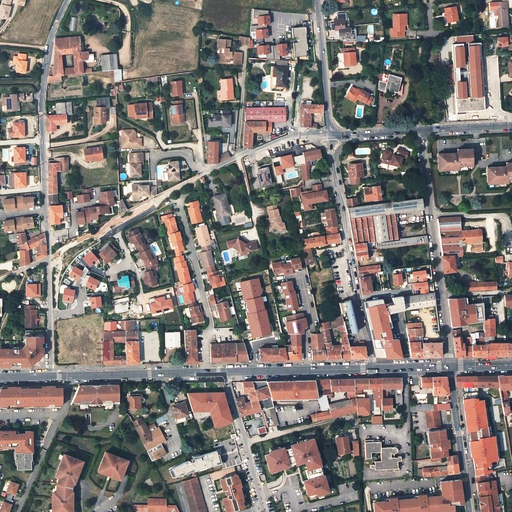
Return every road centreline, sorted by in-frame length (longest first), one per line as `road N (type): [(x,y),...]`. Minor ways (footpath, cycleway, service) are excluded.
road 1 (residential): [(329,135),(288,137),(237,157),(115,228),(139,292)]
road 2 (residential): [(67,0),(43,76),(48,258)]
road 3 (tertiary): [(372,368),(329,135)]
road 4 (secondary): [(224,371),(49,377)]
road 5 (tertiary): [(431,214),(450,366)]
road 6 (secondary): [(372,368),(224,371)]
road 7 (tertiary): [(450,366),(470,511)]
road 8 (tertiary): [(329,135),(316,0)]
